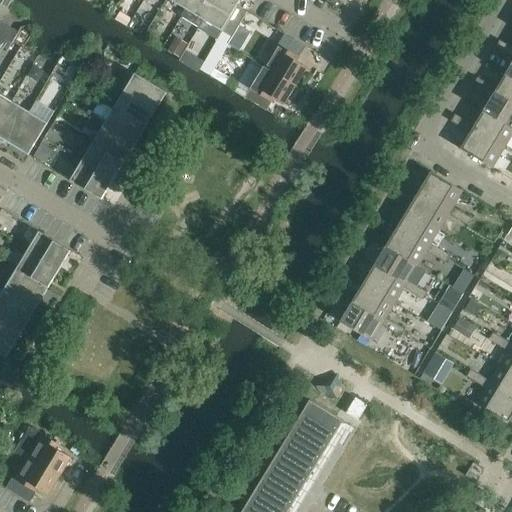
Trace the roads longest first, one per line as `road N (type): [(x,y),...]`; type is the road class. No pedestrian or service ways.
road 1 (residential): [(511,199),(424,144),(511,5)]
road 2 (residential): [(112,238),(0,171)]
